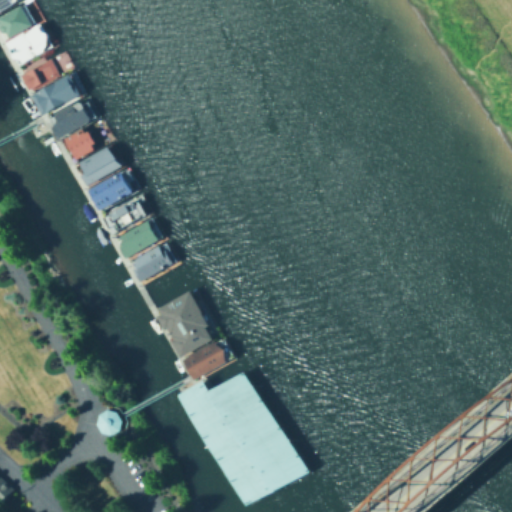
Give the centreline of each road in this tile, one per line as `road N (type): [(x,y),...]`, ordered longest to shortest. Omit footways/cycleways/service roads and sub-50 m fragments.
road 1 (residential): [(0,247),(81,384),(89,440),(146,511)]
road 2 (secondary): [(511,396),(376,511)]
